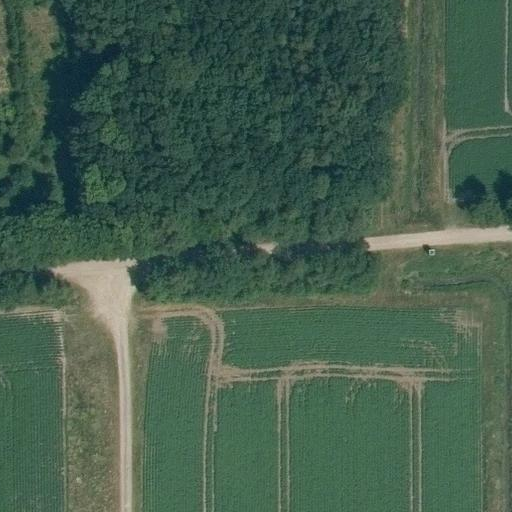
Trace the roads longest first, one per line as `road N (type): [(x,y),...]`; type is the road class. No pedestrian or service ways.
road 1 (track): [(0,275),(410,241)]
road 2 (track): [(110,269),(127,328),(128,511)]
